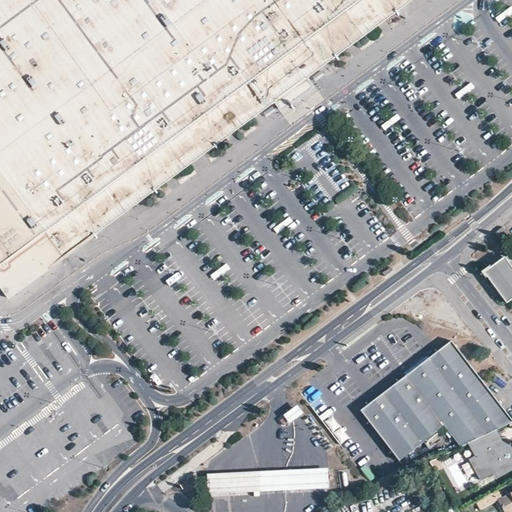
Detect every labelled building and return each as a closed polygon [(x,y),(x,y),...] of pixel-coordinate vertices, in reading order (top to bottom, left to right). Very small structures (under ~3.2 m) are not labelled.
[(312,84),(306,77),(322,66),(337,54),(377,25),(391,15),(410,1),(410,0),(0,0),(0,283),(10,297),(46,270),(59,260),(62,258),(65,256),(81,245),(95,234),(111,222),(126,211),(141,200),(161,185),(198,158),(199,156),(201,155),(224,139),(232,132),(244,124),(278,97),(283,106),(298,95),(312,84)] [(498,262),(497,268),(493,270),(491,267),(489,265),(481,271),(485,277),(487,276),(507,303),(511,298),(511,267),(510,264),(510,262),(505,257),(498,262)] [(511,423),(511,419),(480,378),(452,342),(438,353),(362,411),(392,452),(399,462),(426,442),(430,448),(443,438),(439,433),(445,428),(460,447),(461,448),(469,444),(497,431),(511,423)] [(288,418),(294,414),(302,408),(298,403),(290,408),(284,413),(288,418)] [(493,474),(497,472),(501,477),(511,470),(511,448),(507,438),(503,441),(497,431),(469,444),(476,458),(470,462),(481,480),(493,474)] [(371,481),(376,477),(366,466),(361,470),(371,481)] [(328,487),(327,467),(311,468),(241,471),(209,472),(210,493),(241,491),(312,488),(328,487)] [(499,491),(477,503),(481,510),(497,501),(503,498),(499,491)] [(511,492),(503,498),(497,501),(503,511),(507,511),(511,509),(511,492)]
